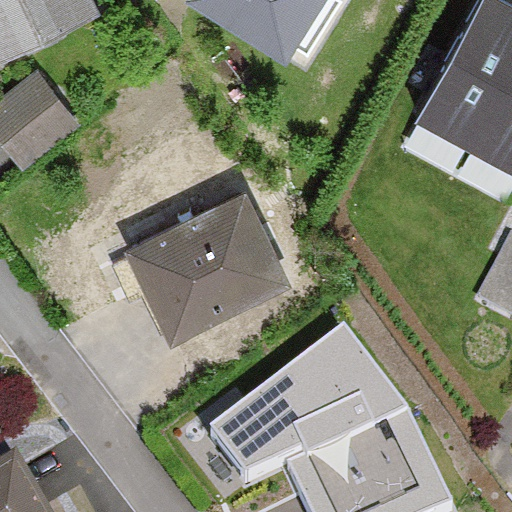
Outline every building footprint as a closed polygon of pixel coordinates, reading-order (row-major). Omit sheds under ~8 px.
[(0,0),(0,64),(107,20),(98,0),(0,0)] [(331,0),(192,0),(189,6),(244,40),(248,33),(294,61),(331,0)] [(511,173),(511,0),(467,0),(404,113),(511,173)] [(78,129),(33,77),(0,105),(0,150),(23,177),(78,129)] [(297,292),(253,197),(133,253),(177,347),(297,292)] [(511,230),(480,291),(511,308),(511,230)] [(285,467),(407,410),(343,325),(210,430),(246,486),(285,467)] [(453,511),(455,511),(407,410),(285,467),(306,511),(453,511)] [(0,511),(45,511),(24,471),(0,483),(0,511)]
